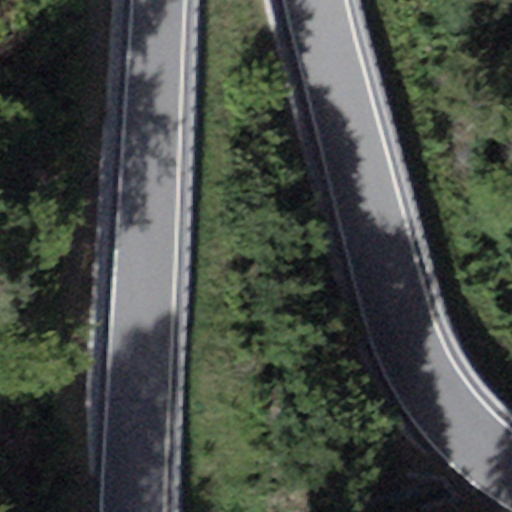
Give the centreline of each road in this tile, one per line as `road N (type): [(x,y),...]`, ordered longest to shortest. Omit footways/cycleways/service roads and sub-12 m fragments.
road 1 (tertiary): [(511,471),(444,405),(417,363),(315,0)]
road 2 (tertiary): [(163,0),(137,511)]
